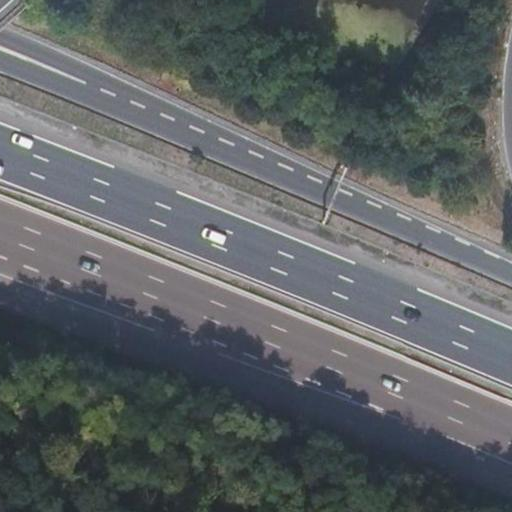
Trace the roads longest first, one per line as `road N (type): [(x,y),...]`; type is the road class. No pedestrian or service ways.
road 1 (motorway): [(0,225),(511,438)]
road 2 (motorway): [(511,356),(0,152)]
road 3 (motorway): [(273,171),(0,38)]
road 4 (motorway): [(273,171),(0,62)]
road 5 (motorway): [(511,274),(273,171)]
